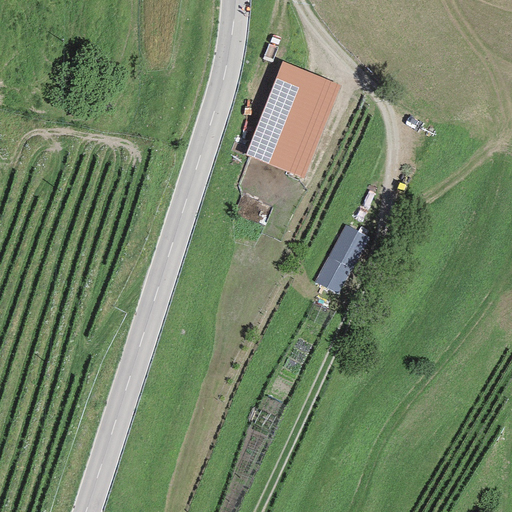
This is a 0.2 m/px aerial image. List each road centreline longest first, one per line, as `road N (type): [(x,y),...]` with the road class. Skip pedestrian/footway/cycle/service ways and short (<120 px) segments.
road 1 (track): [(256,511),(367,275),(389,196),(392,150),(382,104),(298,0)]
road 2 (secondary): [(233,0),(217,95),(84,511)]
